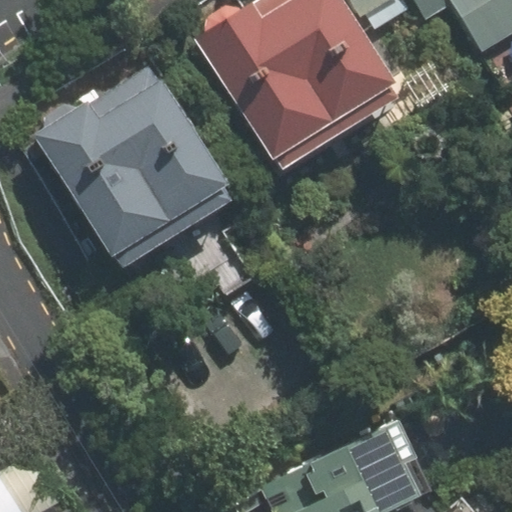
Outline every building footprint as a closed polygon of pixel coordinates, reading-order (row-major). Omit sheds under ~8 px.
[(244,0),(237,5),(233,0),(227,0),(184,26),(261,150),(266,147),(273,159),(386,89),(379,78),(383,75),(336,0),(244,0)] [(408,9),(402,0),(350,0),(369,32),(408,9)] [(511,0),(412,0),(422,16),(446,1),(493,79),(511,67),(511,0)] [(216,176),(144,61),(84,98),(82,95),(28,128),(100,246),(104,245),(113,260),(221,192),(212,177),(216,176)] [(388,425),(258,485),(270,511),(400,511),(399,507),(421,496),(388,425)] [(0,467),(0,511),(41,511),(72,494),(41,443),(0,467)]
